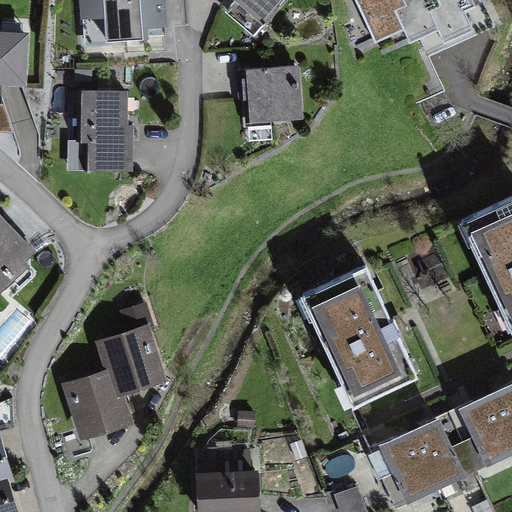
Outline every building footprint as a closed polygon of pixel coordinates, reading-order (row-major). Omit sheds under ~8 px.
[(80,37),(135,35),(133,0),(65,0),(66,20),(79,19),(80,37)] [(214,0),(256,34),(283,0),(214,0)] [(355,0),(375,41),(403,28),(412,24),(401,0),(355,0)] [(426,0),(401,0),(412,24),(403,28),(410,42),(437,29),(439,28),(426,0)] [(426,0),(439,28),(437,29),(444,42),(487,22),(476,0),(426,0)] [(0,89),(25,91),(27,39),(0,37),(0,89)] [(296,128),(293,75),(236,78),(239,131),(296,128)] [(0,97),(0,125),(9,126),(8,97),(0,97)] [(125,176),(123,99),(71,100),(73,152),(82,152),(83,178),(125,176)] [(511,196),(460,218),(487,275),(511,330),(511,329),(511,196)] [(0,293),(33,263),(0,227),(0,293)] [(363,263),(297,293),(349,405),(415,374),(393,327),(363,263)] [(157,386),(139,332),(95,346),(104,374),(113,400),(157,386)] [(113,400),(104,374),(61,388),(78,442),(122,427),(113,400)] [(511,438),(511,378),(489,389),(511,438)] [(486,460),(511,448),(511,438),(489,389),(459,403),(486,460)] [(438,491),(467,478),(439,419),(411,432),(438,491)] [(408,505),(438,491),(411,432),(380,446),(408,505)] [(0,440),(0,476),(10,474),(0,440)] [(20,511),(10,474),(0,476),(0,511),(20,511)] [(251,511),(251,475),(189,476),(189,511),(251,511)] [(366,511),(358,487),(336,495),(341,509),(341,511),(366,511)]
